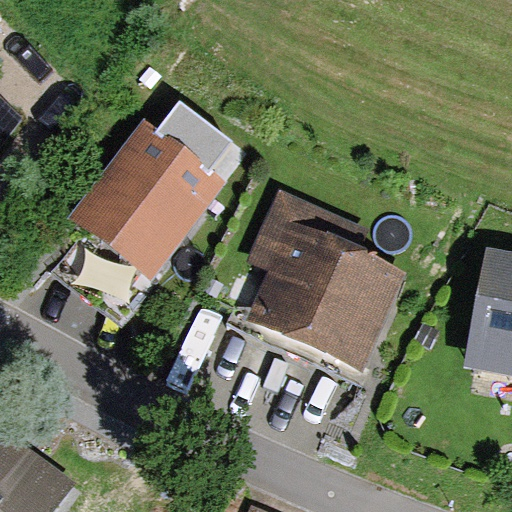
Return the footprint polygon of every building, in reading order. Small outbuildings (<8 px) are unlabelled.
[(0,148),(28,115),(0,91),(0,148)] [(145,121),(73,214),(92,230),(59,270),(119,318),(150,279),(222,186),(206,174),(231,142),(181,103),(158,132),(145,121)] [(281,190),(245,267),(273,280),(253,322),(358,371),(403,274),(347,248),(357,226),(281,190)] [(511,253),(489,249),(466,366),(511,375),(511,253)] [(0,428),(0,511),(59,511),(78,489),(0,428)] [(275,511),(252,501),(247,511),(275,511)]
